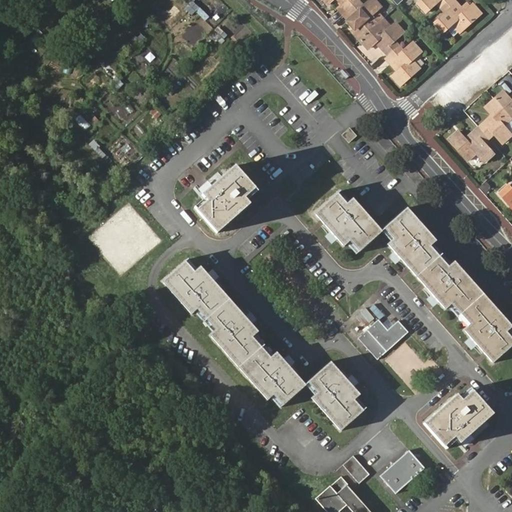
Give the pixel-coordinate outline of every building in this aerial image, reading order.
[(326,0),(329,3),(332,0),(339,0),(343,3),(337,8),(343,14),(348,9),(358,0),(326,0)] [(370,0),(364,5),(359,0),(358,0),(348,9),(343,14),(348,20),(353,15),(361,24),(353,31),(360,39),(384,18),(378,10),(382,6),(376,0),(370,0)] [(421,0),(419,3),(427,11),(437,3),(442,7),(450,0),(421,0)] [(455,0),(450,0),(442,7),(447,13),(437,22),(445,31),(453,24),(461,32),(482,13),(474,4),(472,6),(469,3),(463,8),(455,0)] [(186,9),(194,15),(199,6),(191,1),(186,9)] [(392,27),(384,18),(360,39),(368,48),(376,41),(388,55),(399,45),(395,40),(405,32),(397,22),(392,27)] [(404,50),(399,45),(388,55),(401,69),(393,76),(400,85),(419,68),(412,60),(422,51),(414,41),(404,50)] [(503,92),(495,99),(511,117),(511,116),(511,96),(509,99),(503,92)] [(493,114),(479,127),(488,137),(494,132),(502,141),(510,134),(502,125),(511,117),(495,99),(486,107),(493,114)] [(511,132),(511,118),(511,117),(502,125),(510,134),(511,132)] [(349,127),(341,135),(349,143),(357,136),(349,127)] [(488,137),(479,127),(465,139),(458,132),(450,140),(467,159),(475,152),(483,160),(492,153),(482,143),(488,137)] [(234,166),(202,195),(207,201),(196,211),(216,233),(249,203),(243,198),(254,188),(234,166)] [(511,189),(507,185),(499,192),(511,206),(511,189)] [(315,213),(331,230),(337,238),(344,245),(350,241),(358,250),(381,230),(353,198),(347,203),(338,193),(315,213)] [(464,330),(471,337),(478,345),(492,361),(511,343),(511,338),(506,331),(511,326),(454,261),(448,266),(430,245),(435,240),(407,208),(385,228),(394,238),(388,244),(393,250),(401,258),(433,294),(439,301),(446,308),(451,304),(470,325),(464,330)] [(337,238),(331,230),(324,236),(330,244),(337,238)] [(401,258),(393,250),(387,255),(395,264),(401,258)] [(304,384),(289,367),(282,359),(276,352),(270,357),(252,336),(258,331),(251,323),(244,315),(213,280),(206,273),(200,267),(195,272),(185,261),(162,281),(191,314),(197,309),(215,330),(210,335),(267,399),(273,394),(282,404),(304,384)] [(206,273),(213,280),(217,276),(211,268),(206,273)] [(439,301),(433,294),(427,299),(433,307),(439,301)] [(244,315),(251,323),(256,319),(248,311),(244,315)] [(387,330),(382,324),(378,319),(357,338),(377,360),(408,331),(398,320),(393,325),(387,330)] [(387,319),(382,324),(387,330),(393,325),(387,319)] [(478,345),(471,337),(465,343),(472,350),(478,345)] [(282,359),(289,367),(294,363),(287,355),(282,359)] [(359,394),(353,387),(346,380),(330,362),(308,382),(317,393),(312,397),(340,430),(363,410),(353,399),(359,394)] [(346,380),(353,387),(358,383),(351,375),(346,380)] [(456,394),(448,401),(440,408),(424,423),(443,445),(454,436),(459,441),(491,413),(471,391),(461,399),(456,394)] [(440,408),(448,401),(443,396),(436,403),(440,408)] [(380,475),(395,493),(424,468),(409,450),(395,462),(380,475)] [(370,475),(354,456),(343,465),(360,484),(370,475)] [(371,511),(346,483),(347,483),(341,475),(330,484),(329,484),(314,497),(327,511),(336,511),(346,504),(353,511),(371,511)]
